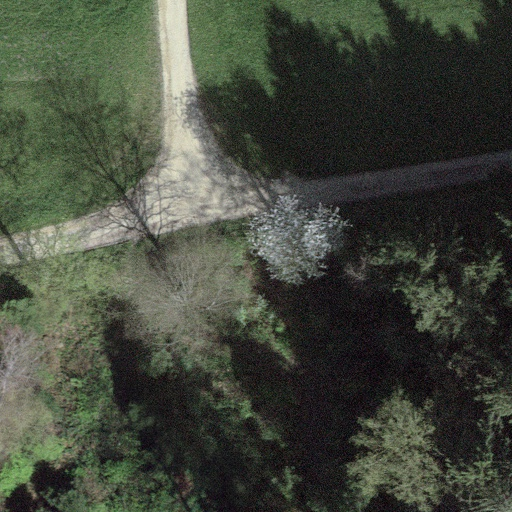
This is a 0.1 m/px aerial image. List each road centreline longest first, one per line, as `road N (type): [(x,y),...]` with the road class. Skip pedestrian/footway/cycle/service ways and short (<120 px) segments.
road 1 (track): [(511,159),(198,203)]
road 2 (track): [(198,203),(170,0)]
road 3 (track): [(198,203),(0,246)]
